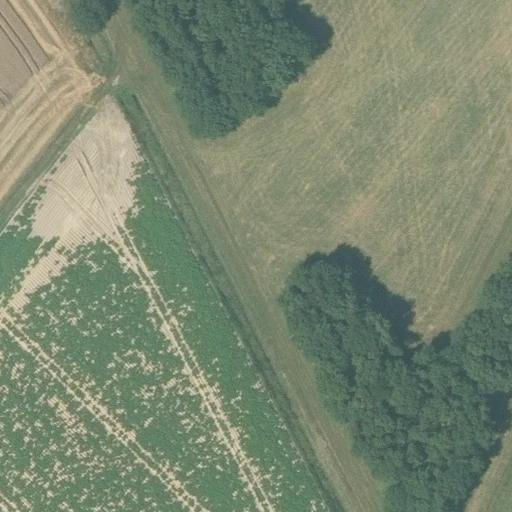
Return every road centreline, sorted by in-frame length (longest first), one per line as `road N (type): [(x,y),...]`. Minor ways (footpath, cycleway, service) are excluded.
road 1 (track): [(84,0),(350,511)]
road 2 (track): [(119,70),(0,220)]
